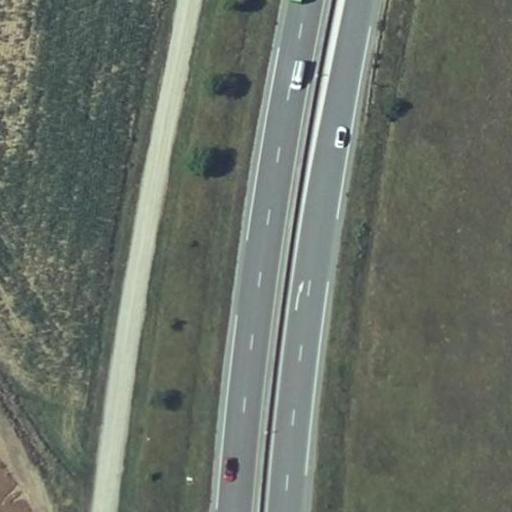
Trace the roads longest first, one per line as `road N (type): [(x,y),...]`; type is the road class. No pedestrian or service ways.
road 1 (residential): [(191,0),(133,291),(103,511)]
road 2 (trunk): [(285,511),(330,149),(360,0)]
road 3 (trunk): [(306,0),(278,149),(234,511)]
